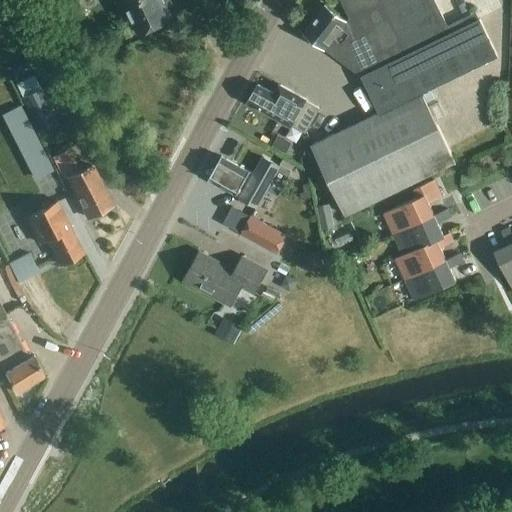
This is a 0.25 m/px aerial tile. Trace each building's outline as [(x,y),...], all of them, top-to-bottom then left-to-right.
[(117,0),(116,1),(128,27),(135,23),(139,33),(171,17),(163,1),(164,0),(117,0)] [(325,5),(304,34),(325,50),(325,49),(362,77),(407,55),(380,0),(340,0),(349,19),(345,22),(325,5)] [(380,0),(407,55),(362,77),(379,112),(421,92),(497,56),(479,19),(450,33),(447,26),(434,0),(380,0)] [(21,97),(39,133),(58,123),(40,87),(39,87),(34,76),(15,86),(20,98),(21,97)] [(258,85),(248,102),(290,126),(291,125),(305,133),(318,109),(305,101),(305,100),(279,85),(274,94),(258,85)] [(379,112),(312,144),(346,215),(455,162),(421,92),(379,112)] [(51,157),(62,179),(79,170),(68,148),(51,157)] [(257,207),(280,167),(263,157),(249,181),(245,179),(249,172),(221,156),(220,158),(215,160),(212,166),(213,171),(208,179),(236,195),(238,192),(242,194),(241,197),(257,207)] [(88,218),(111,206),(90,165),(67,177),(88,218)] [(414,189),(418,197),(384,213),(393,234),(434,215),(428,202),(442,196),(434,180),(414,189)] [(34,214),(40,226),(53,253),(54,253),(60,265),(83,253),(77,241),(78,241),(64,213),(58,216),(52,204),(48,206),(41,191),(22,201),(30,216),(34,214)] [(259,213),(275,218),(279,209),(262,203),(259,213)] [(321,231),(334,229),(329,204),(316,207),(321,231)] [(434,215),(393,234),(403,254),(444,236),(438,223),(451,217),(448,209),(434,215)] [(245,226),(240,235),(276,255),(287,236),(251,216),(245,226)] [(222,230),(233,237),(240,226),(228,219),(222,230)] [(511,233),(509,228),(501,232),(508,245),(494,251),(511,287),(511,233)] [(450,233),(444,236),(403,254),(395,258),(405,278),(446,260),(440,247),(454,241),(450,233)] [(234,271),(200,252),(184,280),(226,303),(237,283),(254,293),(266,270),(242,257),(234,271)] [(306,256),(309,271),(327,267),(324,252),(306,256)] [(446,260),(405,278),(415,300),(456,281),(450,268),(463,262),(459,254),(446,260)] [(285,276),(279,287),(289,293),(296,282),(285,276)] [(28,357),(0,304),(0,374),(5,372),(15,390),(43,374),(33,354),(28,357)] [(225,320),(217,335),(236,345),(244,331),(225,320)]
